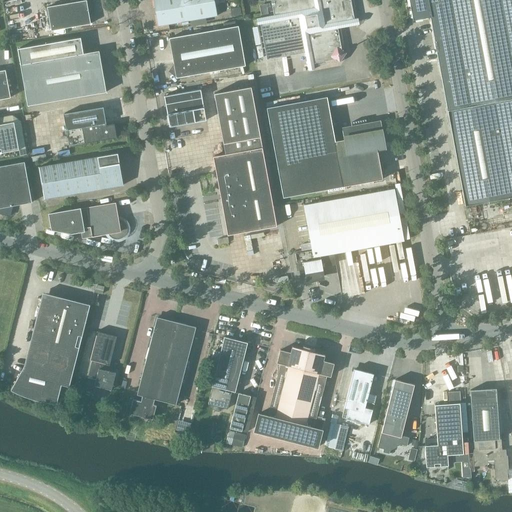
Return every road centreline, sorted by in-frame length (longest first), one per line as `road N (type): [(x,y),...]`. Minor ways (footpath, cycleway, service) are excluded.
road 1 (unclassified): [(445,337),(381,0)]
road 2 (unclassified): [(445,337),(410,343),(147,276)]
road 3 (unclassified): [(147,276),(160,227),(118,0)]
road 4 (unknown): [(425,232),(447,223),(452,209),(414,32)]
road 5 (unclassified): [(147,276),(0,239)]
